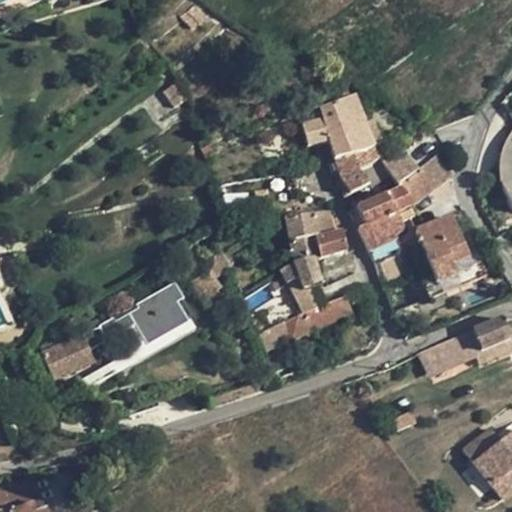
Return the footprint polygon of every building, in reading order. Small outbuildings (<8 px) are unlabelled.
[(194,5),(187,12),(198,23),(199,24),(206,17),(194,5)] [(198,23),(187,12),(181,17),(191,29),(198,23)] [(178,83),(162,91),(173,109),(184,101),(181,92),(178,83)] [(162,91),(146,102),(159,119),(173,109),(162,91)] [(355,96),(319,109),(323,121),(301,127),(307,147),(329,141),(334,160),(348,157),(362,154),(373,149),(371,142),(364,123),(355,96)] [(373,120),(364,123),(371,142),(380,139),(373,120)] [(164,156),(156,145),(141,155),(148,167),(164,156)] [(212,154),(208,146),(201,149),(205,158),(212,154)] [(389,177),(396,187),(417,171),(402,152),(381,165),(389,177)] [(417,171),(396,187),(398,189),(400,188),(411,205),(418,203),(451,176),(437,156),(417,171)] [(348,157),(334,160),(339,178),(340,180),(345,187),(349,194),(368,185),(360,175),(355,169),(348,157)] [(381,165),(360,175),(368,185),(369,186),(389,177),(381,165)] [(384,194),(356,207),(365,227),(357,231),(368,253),(394,241),(393,237),(397,236),(399,234),(401,232),(401,230),(392,214),(411,205),(400,188),(398,189),(384,194)] [(312,215),(284,219),(284,220),(286,229),(289,242),(313,238),(317,237),(333,234),(336,233),(333,213),(329,213),(312,215)] [(450,218),(414,232),(426,261),(435,285),(453,278),(449,267),(467,260),(457,236),(450,218)] [(286,229),(284,220),(272,221),(273,232),(286,229)] [(468,231),(457,236),(467,260),(475,281),(486,277),(468,231)] [(317,237),(313,238),(319,261),(344,253),(341,238),(339,232),(336,233),(333,234),(317,237)] [(313,238),(289,242),(294,264),(280,271),(281,274),(287,286),(292,296),(301,292),(308,289),(320,285),(313,263),(319,261),(313,238)] [(467,260),(449,267),(453,278),(457,289),(475,281),(467,260)] [(428,300),(439,295),(435,285),(426,261),(415,265),(428,300)] [(281,274),(271,281),(276,291),(287,286),(281,274)] [(457,289),(453,278),(435,285),(439,295),(457,289)] [(316,309),(308,289),(301,292),(292,296),(299,316),(316,309)] [(283,323),(274,328),(278,337),(288,333),(291,340),(350,315),(343,298),(316,309),(299,316),(283,323)] [(260,315),(251,320),(257,331),(265,325),(260,315)] [(502,319),(472,332),(465,334),(421,353),(431,374),(475,355),(474,354),(510,339),(502,319)] [(98,328),(40,353),(53,382),(93,364),(98,377),(116,369),(98,328)] [(278,337),(274,328),(259,334),(266,351),(281,344),(278,337)] [(288,333),(278,337),(281,344),(291,340),(288,333)] [(511,350),(511,342),(510,339),(474,354),(475,355),(479,364),(511,350)] [(93,364),(53,382),(59,394),(98,377),(93,364)] [(511,433),(499,443),(489,430),(461,451),(463,453),(457,457),(465,467),(471,462),(490,488),(511,471),(511,433)] [(133,450),(117,455),(120,466),(136,461),(133,450)] [(421,452),(405,462),(413,477),(430,468),(421,452)] [(35,476),(25,480),(33,511),(36,511),(45,510),(35,476)] [(0,511),(45,511),(45,510),(36,511),(33,511),(25,480),(0,488),(0,508),(1,511),(0,511)]
